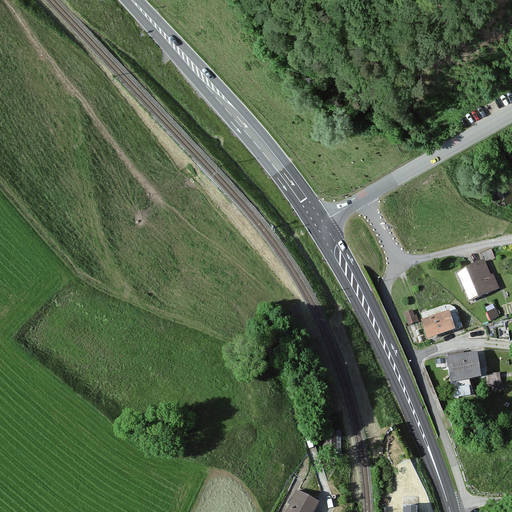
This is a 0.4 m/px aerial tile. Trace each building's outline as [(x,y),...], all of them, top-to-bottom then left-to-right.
[(457,275),(470,305),(499,292),(492,277),(490,278),(484,264),(493,260),(490,252),(479,257),(482,264),(457,275)] [(404,316),(408,327),(416,324),(412,313),(404,316)] [(425,343),(453,334),(447,315),(419,324),(425,343)] [(475,356),(445,361),(450,386),(479,380),(475,356)] [(497,374),(486,376),(489,389),(499,387),(497,374)] [(338,451),(338,434),(325,435),(325,451),(338,451)] [(315,511),(319,506),(295,494),(287,508),(290,510),(288,511),(315,511)]
